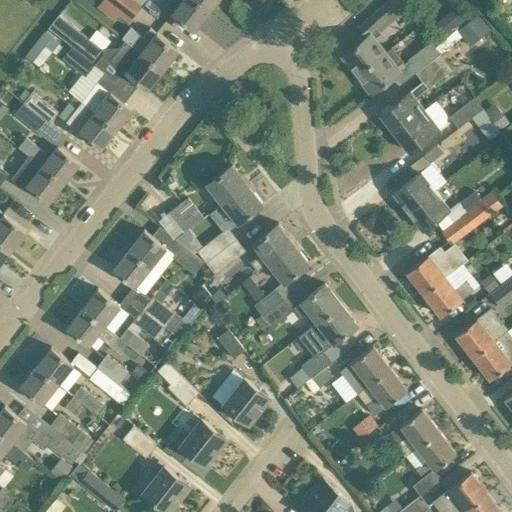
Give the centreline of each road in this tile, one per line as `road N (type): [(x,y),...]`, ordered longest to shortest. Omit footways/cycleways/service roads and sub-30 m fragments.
road 1 (residential): [(511,468),(320,222),(308,185),(291,30)]
road 2 (residential): [(0,340),(184,104),(291,30)]
